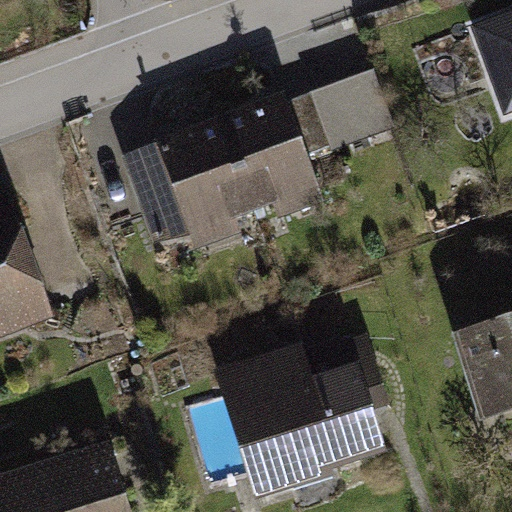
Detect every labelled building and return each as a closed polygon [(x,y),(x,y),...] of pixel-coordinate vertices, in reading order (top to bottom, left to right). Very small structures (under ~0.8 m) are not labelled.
[(511,13),(471,28),(502,114),(511,110),(511,13)] [(283,94),(121,155),(156,246),(193,233),(198,247),(323,200),(283,94)] [(9,194),(0,197),(0,336),(53,317),(9,194)] [(511,315),(458,334),(486,419),(511,410),(511,315)] [(360,344),(225,386),(265,511),(400,469),(360,344)] [(131,511),(110,441),(0,474),(0,511),(131,511)]
